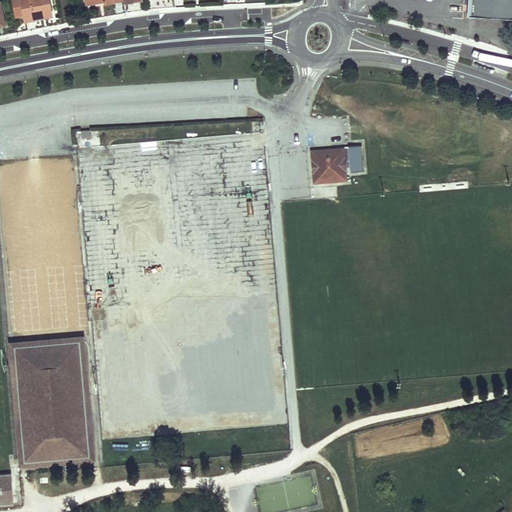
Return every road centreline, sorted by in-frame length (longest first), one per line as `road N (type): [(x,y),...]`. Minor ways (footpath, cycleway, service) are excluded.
road 1 (residential): [(241,35),(217,16),(144,20),(0,46)]
road 2 (tertiary): [(0,69),(241,35)]
road 3 (residential): [(337,22),(511,67)]
road 4 (tertiary): [(330,59),(383,57),(450,69)]
